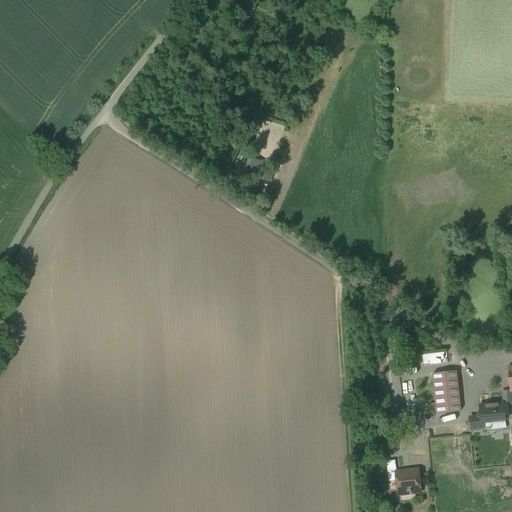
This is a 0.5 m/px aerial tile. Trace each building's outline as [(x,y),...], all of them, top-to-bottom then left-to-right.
[(275,166),(253,160),(248,177),(270,183),(275,166)] [(449,350),(423,352),(424,364),(440,362),(439,359),(449,358),(449,350)] [(457,372),(433,375),(437,415),(461,412),(457,372)] [(511,400),(511,394),(510,394),(510,391),(501,392),(502,404),(508,404),(511,403),(511,400)] [(502,404),(480,406),(481,414),(482,424),(491,423),(506,421),(505,416),(509,416),(508,404),(502,404)] [(480,414),(476,417),(476,418),(470,418),(470,421),(469,423),(469,427),(471,428),(471,431),(491,429),(491,423),(482,424),(481,414),(480,414)] [(395,461),(386,462),(389,482),(396,481),(395,474),(397,473),(395,461)] [(397,473),(395,474),(396,481),(398,495),(421,492),(418,471),(397,473)]
